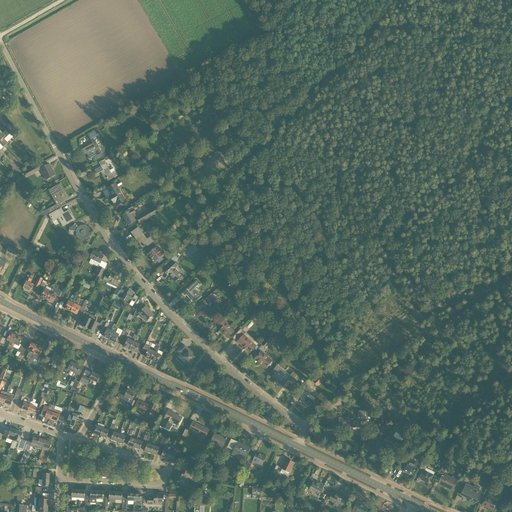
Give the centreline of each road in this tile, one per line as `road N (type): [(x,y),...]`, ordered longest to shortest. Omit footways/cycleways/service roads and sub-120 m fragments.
road 1 (residential): [(297,446),(301,425),(196,338),(107,236),(0,43)]
road 2 (track): [(511,269),(439,321),(373,261),(433,190),(470,161),(511,103)]
road 3 (track): [(310,91),(259,144),(204,80),(209,68),(265,33)]
road 4 (residential): [(56,479),(162,484),(160,468),(76,439)]
road 5 (tertiary): [(297,446),(125,362)]
road 6 (tertiary): [(125,362),(0,301)]
road 7 (tertiary): [(413,502),(297,446)]
road 8 (track): [(399,0),(310,91)]
